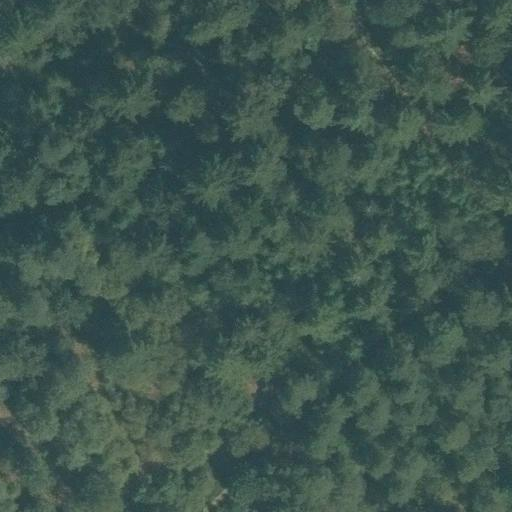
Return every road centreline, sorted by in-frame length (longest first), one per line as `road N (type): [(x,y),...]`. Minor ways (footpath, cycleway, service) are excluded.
road 1 (track): [(386,0),(0,351)]
road 2 (track): [(511,244),(218,511)]
road 3 (track): [(335,0),(511,226)]
